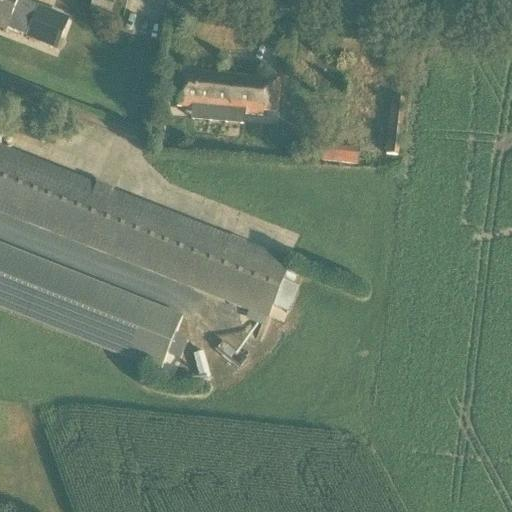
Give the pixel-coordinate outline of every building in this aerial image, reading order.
[(67,19),(17,0),(0,0),(0,26),(55,49),(67,19)] [(244,116),(244,118),(264,120),(264,114),(279,116),(282,81),(281,81),(181,72),(178,109),(193,111),(244,116)] [(404,101),(393,100),(386,156),(398,157),(404,101)] [(11,134),(50,149),(58,128),(19,113),(11,134)] [(357,166),(359,153),(324,149),(323,162),(357,166)] [(0,212),(269,321),(273,309),(287,315),(298,288),(294,287),(298,278),(287,274),(290,267),(112,196),(113,193),(97,187),(96,189),(0,150),(0,212)] [(0,247),(0,309),(161,373),(182,319),(0,247)]
